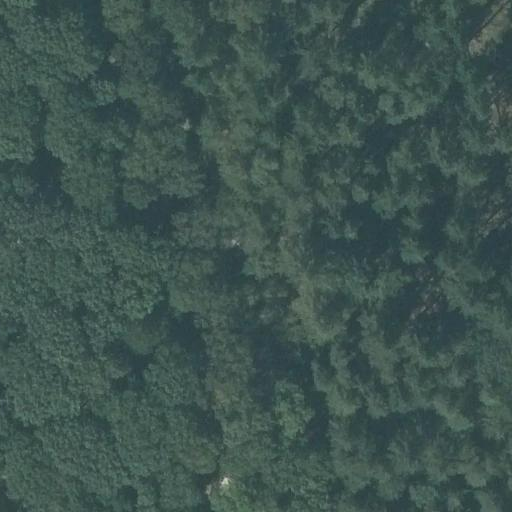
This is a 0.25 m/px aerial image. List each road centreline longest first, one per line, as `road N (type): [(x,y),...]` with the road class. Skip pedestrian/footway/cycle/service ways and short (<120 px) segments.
road 1 (track): [(511,312),(216,240),(0,244)]
road 2 (track): [(214,511),(233,426),(216,240)]
road 3 (track): [(148,0),(189,121),(216,240)]
